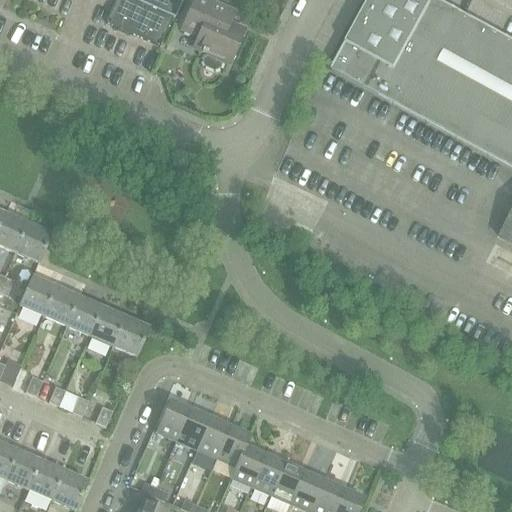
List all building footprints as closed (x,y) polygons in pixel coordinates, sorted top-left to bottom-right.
[(116,0),(106,24),(160,48),(173,19),(175,20),(183,0),(116,0)] [(200,0),(197,0),(183,32),(199,39),(194,50),(207,56),(204,63),(206,68),(214,72),(219,70),(222,63),(229,66),(244,32),(228,25),(233,15),(202,1),(200,0)] [(511,170),(511,41),(435,0),(370,0),(331,72),(511,170)] [(511,215),(499,239),(511,246),(511,215)] [(5,217),(0,227),(0,249),(15,256),(28,227),(5,217)] [(15,256),(20,258),(38,266),(51,237),(28,227),(15,256)] [(5,280),(0,291),(0,296),(7,299),(14,284),(5,280)] [(20,309),(38,317),(43,319),(56,291),(32,280),(20,309)] [(43,319),(66,329),(79,301),(56,291),(43,319)] [(509,315),(511,306),(494,300),(492,309),(509,315)] [(79,301),(66,329),(89,339),(102,311),(79,301)] [(112,349),(125,321),(102,311),(89,339),(112,349)] [(149,331),(125,321),(112,349),(136,360),(149,331)] [(0,365),(0,384),(12,390),(21,370),(7,363),(5,368),(0,365)] [(25,395),(36,400),(42,384),(32,380),(25,395)] [(48,405),(59,410),(65,394),(55,390),(48,405)] [(72,415),(82,420),(89,405),(79,400),(72,415)] [(176,444),(190,412),(170,403),(156,435),(176,444)] [(106,430),(112,414),(103,410),(96,425),(106,430)] [(176,444),(196,453),(210,421),(190,412),(176,444)] [(196,453),(216,462),(230,429),(210,421),(196,453)] [(230,429),(216,462),(235,470),(245,449),(246,449),(250,438),(230,429)] [(5,483),(17,454),(0,446),(0,493),(4,482),(5,483)] [(230,481),(250,490),(265,457),(246,449),(245,449),(235,470),(230,481)] [(17,454),(5,483),(28,493),(41,464),(17,454)] [(265,457),(250,490),(270,499),(284,466),(265,457)] [(64,475),(41,464),(28,493),(51,503),(64,475)] [(284,466),(270,499),(290,507),(304,475),(284,466)] [(75,511),(87,485),(64,475),(51,503),(73,511),(75,511)] [(304,475),(290,507),(300,511),(311,511),(324,483),(304,475)] [(152,479),(148,488),(156,491),(159,482),(152,479)] [(324,483),(311,511),(335,511),(344,492),(324,483)] [(152,499),(156,491),(148,488),(144,486),(140,494),(152,499)] [(168,497),(164,495),(156,491),(152,499),(164,505),(168,497)] [(344,492),(335,511),(359,511),(364,501),(344,492)] [(163,511),(143,503),(138,511),(163,511)] [(181,511),(193,511),(195,508),(183,503),(180,511),(181,511)]
